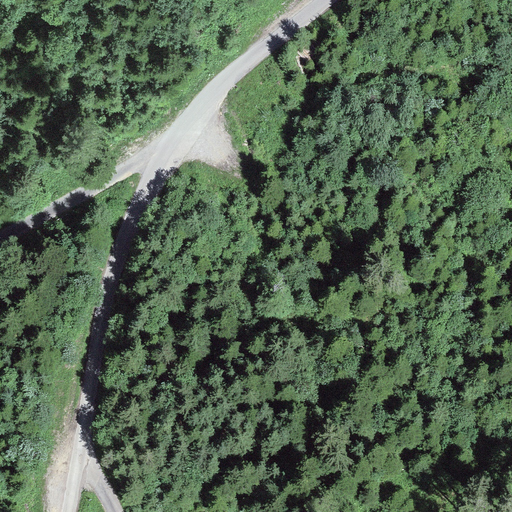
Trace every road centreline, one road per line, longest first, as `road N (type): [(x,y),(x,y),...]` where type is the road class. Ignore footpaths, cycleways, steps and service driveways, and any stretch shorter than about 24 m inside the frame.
road 1 (unclassified): [(81,437),(111,282),(158,166),(225,78),(326,0)]
road 2 (track): [(174,140),(0,237)]
